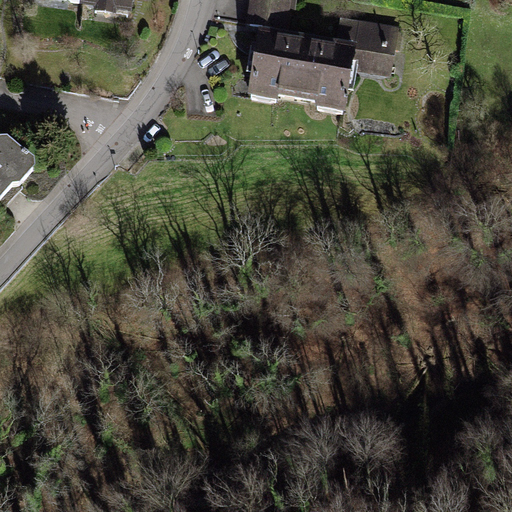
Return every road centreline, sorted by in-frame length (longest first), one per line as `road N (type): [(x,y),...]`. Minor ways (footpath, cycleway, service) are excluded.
road 1 (residential): [(0,276),(131,131)]
road 2 (residential): [(131,131),(183,54),(203,0)]
road 3 (residential): [(0,103),(131,131)]
